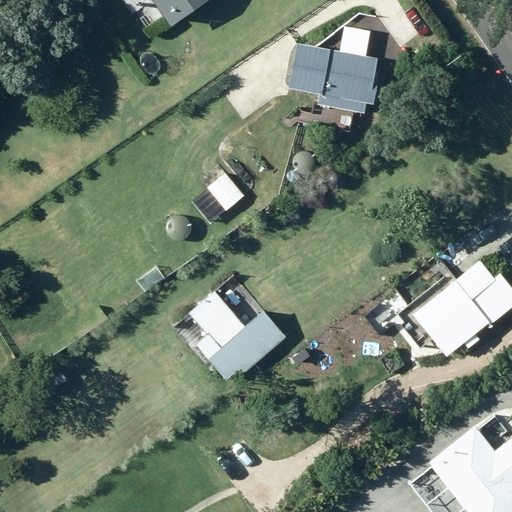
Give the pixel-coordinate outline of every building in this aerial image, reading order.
[(147,0),(168,29),(208,0),(147,0)] [(335,108),(377,117),(389,65),(295,44),(285,87),(337,98),(335,108)] [(220,171),(216,165),(200,179),(224,205),(243,188),(225,167),(220,171)] [(488,326),(511,307),(511,292),(498,275),(469,299),(455,281),(411,315),(443,357),(460,343),(465,350),(478,340),(473,334),(487,323),(488,326)] [(84,318),(49,276),(29,293),(37,303),(5,330),(16,342),(33,328),(41,338),(51,330),(59,339),(84,318)] [(213,293),(188,314),(204,335),(194,342),(225,381),(281,335),(261,312),(242,328),(213,293)] [(372,329),(394,311),(381,295),(359,313),(372,329)] [(493,436),(494,430),(490,424),(485,424),(479,426),(478,433),(481,438),(487,439),(493,436)] [(427,464),(465,511),(511,511),(511,437),(493,453),(473,428),(427,464)]
